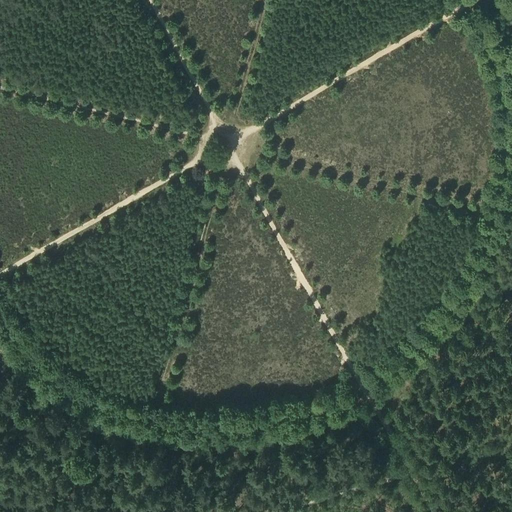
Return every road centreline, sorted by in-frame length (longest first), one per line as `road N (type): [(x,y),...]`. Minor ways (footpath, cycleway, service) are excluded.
road 1 (track): [(0,309),(51,363),(146,415),(255,419),(368,388),(438,325),(464,287),(495,207),(507,151),(504,92),(471,0)]
road 2 (track): [(412,467),(235,150)]
road 3 (track): [(146,415),(221,156)]
road 4 (track): [(238,129),(471,0)]
road 5 (track): [(495,207),(239,143)]
road 6 (track): [(0,275),(207,150)]
road 7 (track): [(0,83),(202,135)]
road 8 (track): [(412,467),(246,511)]
road 9 (track): [(215,119),(154,0)]
road 10 (track): [(229,120),(263,0)]
